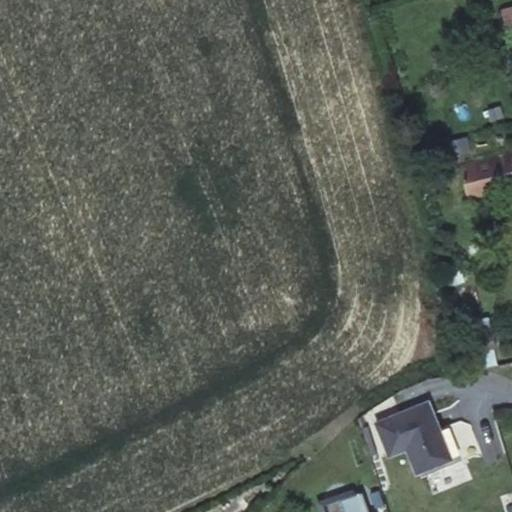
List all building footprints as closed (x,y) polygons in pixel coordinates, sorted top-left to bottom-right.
[(511,23),(507,6),(496,9),(510,58),(511,57),(511,23)] [(511,166),(511,141),(456,159),(465,191),(485,185),(484,175),(511,166)] [(497,337),(492,322),(458,333),(462,348),(497,337)] [(449,462),(417,409),(375,435),(390,458),(409,448),(427,476),(449,462)] [(360,511),(354,492),(332,499),(336,511),(360,511)]
